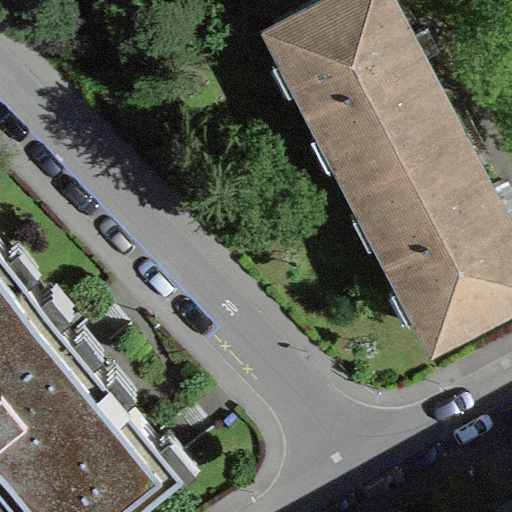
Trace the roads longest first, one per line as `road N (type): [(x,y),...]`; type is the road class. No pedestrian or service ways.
road 1 (unclassified): [(0,85),(361,470)]
road 2 (residential): [(361,470),(511,394)]
